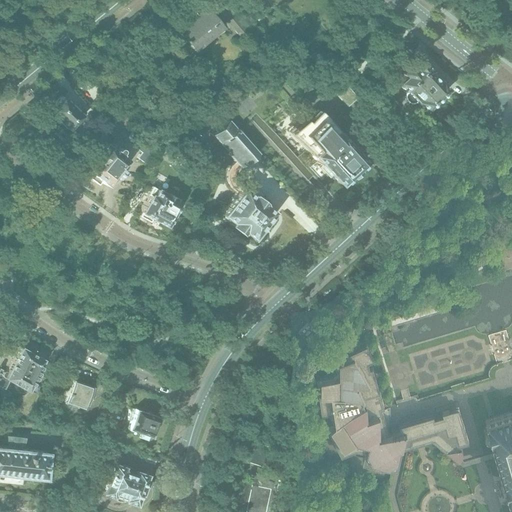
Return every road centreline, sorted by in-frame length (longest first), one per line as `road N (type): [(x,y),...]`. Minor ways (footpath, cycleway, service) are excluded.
road 1 (residential): [(275,305),(204,264),(116,232),(0,145)]
road 2 (secondary): [(275,305),(460,135)]
road 3 (residential): [(0,294),(83,352),(204,400)]
road 4 (residential): [(0,97),(118,0)]
road 5 (residential): [(511,89),(402,0)]
